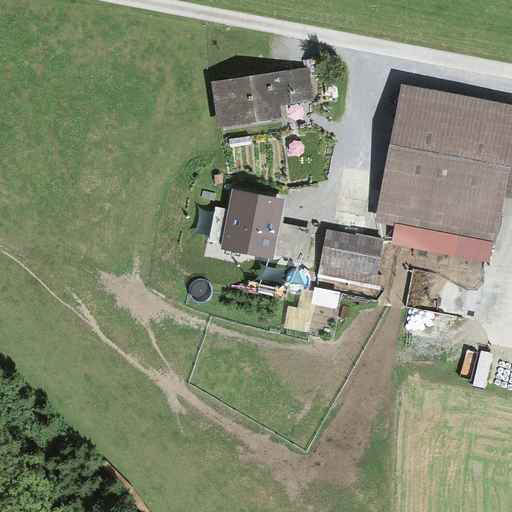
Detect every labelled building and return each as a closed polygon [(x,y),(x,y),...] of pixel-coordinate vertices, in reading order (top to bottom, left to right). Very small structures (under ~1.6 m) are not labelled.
[(309,75),(215,87),(221,134),(288,126),(286,112),(313,108),(309,75)] [(511,112),(404,90),(378,224),(397,229),(393,247),(488,268),(497,201),(511,203),(511,112)] [(282,205),(233,196),(223,251),(272,260),(282,205)] [(286,225),(279,258),(308,265),(316,232),(286,225)] [(382,243),(329,233),(321,277),(373,287),(382,243)] [(458,347),(461,315),(410,310),(407,342),(458,347)]
